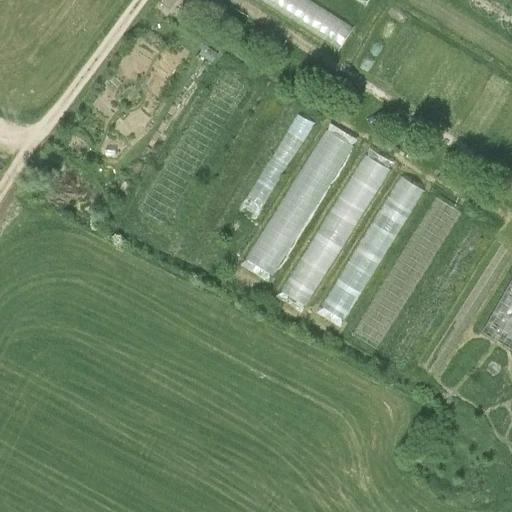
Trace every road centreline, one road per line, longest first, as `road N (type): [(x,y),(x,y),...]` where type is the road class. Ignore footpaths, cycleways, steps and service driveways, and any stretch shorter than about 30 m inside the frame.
road 1 (track): [(233,0),(511,182)]
road 2 (track): [(0,193),(141,0)]
